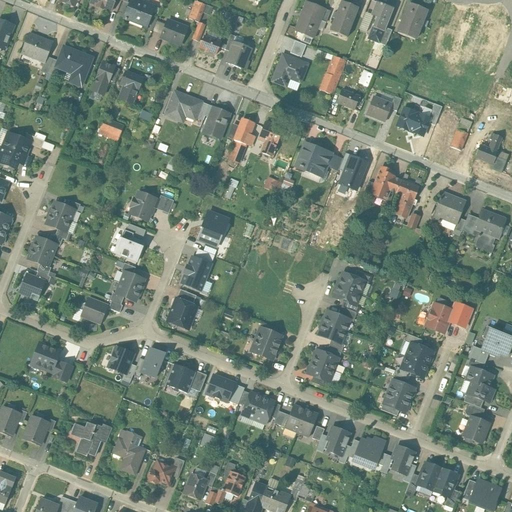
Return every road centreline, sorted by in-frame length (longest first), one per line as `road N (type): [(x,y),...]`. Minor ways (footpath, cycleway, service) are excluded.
road 1 (residential): [(253,95),(511,198)]
road 2 (residential): [(12,0),(253,95)]
road 3 (residential): [(0,308),(77,340),(144,331)]
road 4 (residential): [(144,331),(283,384)]
road 5 (residential): [(283,384),(413,435)]
road 6 (residential): [(0,293),(49,174)]
road 7 (residential): [(39,466),(159,511)]
